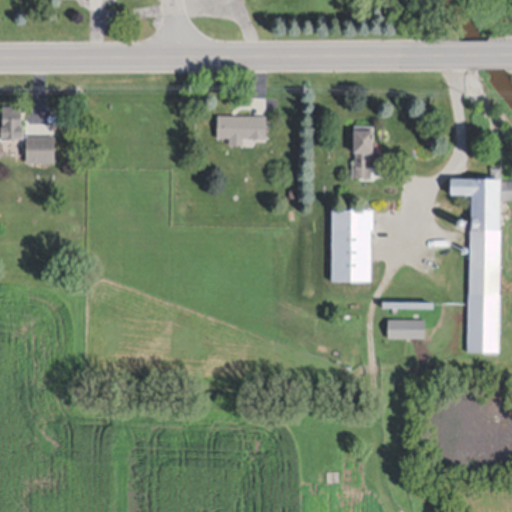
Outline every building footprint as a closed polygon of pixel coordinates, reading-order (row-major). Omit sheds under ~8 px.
[(100,0),(89,0),(89,12),(101,12),(100,0)] [(3,105),(21,105),(22,124),(23,124),(23,137),(1,138),(1,134),(2,133),(1,124),(3,124),(3,105)] [(218,114),(267,115),(267,137),(248,137),(248,136),(243,136),(243,144),(230,143),(230,136),(218,136),(218,114)] [(352,177),(352,163),(356,163),(356,148),(354,148),(354,123),(374,123),(374,148),(380,148),(380,164),(372,164),(372,177),(352,177)] [(27,135),(55,135),(55,160),(27,161),(27,135)] [(467,350),(468,293),(469,293),(470,227),(471,227),(472,190),(451,190),(451,173),(473,173),(491,173),(491,165),(501,165),(501,179),(511,179),(511,197),(501,197),(500,227),(501,227),(499,293),(500,293),(499,350),(467,350)] [(332,208),(374,207),(374,228),(371,228),(371,279),(332,279),(332,208)] [(388,318),(425,318),(425,337),(388,337),(388,318)]
